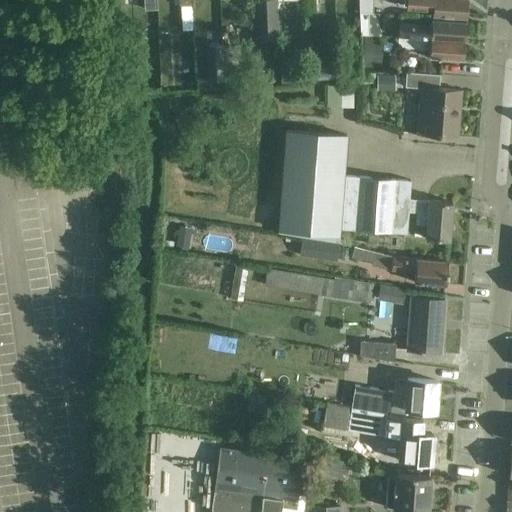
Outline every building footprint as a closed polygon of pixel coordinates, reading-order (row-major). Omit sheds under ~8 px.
[(159,8),(158,0),(146,0),(147,9),(159,8)] [(278,36),(276,0),(253,0),(256,37),(278,36)] [(373,15),(373,0),(360,0),(360,15),(361,15),(369,15),(373,15)] [(466,17),(467,0),(404,0),(404,6),(432,8),(431,15),(466,17)] [(369,15),(361,15),(361,37),(370,37),(369,15)] [(178,17),(178,43),(190,42),(189,17),(178,17)] [(464,41),(465,22),(431,20),(430,26),(399,21),(399,38),(464,41)] [(462,60),(464,41),(399,38),(398,49),(428,50),(428,58),(462,60)] [(225,81),(223,45),(207,46),(209,82),(225,81)] [(328,73),(329,49),(308,48),(307,72),(328,73)] [(362,79),(361,57),(341,57),(342,79),(362,79)] [(440,75),(427,74),(405,72),(404,88),(423,89),(420,135),(458,138),(461,91),(439,89),(440,75)] [(354,83),(342,83),(342,108),(353,108),(354,83)] [(350,133),(291,127),(281,227),(340,233),(341,226),(406,233),(412,180),(346,173),(350,133)] [(428,200),(426,200),(416,199),(415,212),(416,212),(415,224),(426,224),(425,238),(449,240),(452,202),(446,201),(446,200),(442,200),(441,201),(428,200)] [(445,284),(447,260),(392,256),(354,246),(351,256),(372,261),(371,264),(391,269),(414,271),(414,281),(445,284)] [(370,301),(373,283),(335,278),(335,281),(268,270),(265,284),(368,301),(370,301)] [(402,302),(404,289),(380,285),(378,299),(402,302)] [(411,297),(407,347),(407,349),(419,350),(419,351),(423,351),(423,350),(440,352),(444,299),(411,297)] [(394,361),(395,351),(396,343),(361,341),(360,355),(394,361)] [(201,352),(199,371),(247,377),(249,358),(201,352)] [(354,385),(350,407),(404,416),(405,409),(435,411),(437,384),(437,381),(407,378),(395,376),(394,391),(354,385)] [(404,419),(404,417),(350,407),(326,403),(322,424),(384,435),(399,436),(398,460),(431,463),(433,434),(422,433),(423,420),(404,419)] [(223,448),(221,447),(212,507),(212,511),(280,511),(282,499),(297,502),(302,459),(238,451),(223,449),(223,448)] [(427,510),(430,475),(389,472),(387,507),(409,508),(408,511),(425,511),(425,509),(427,510)]
